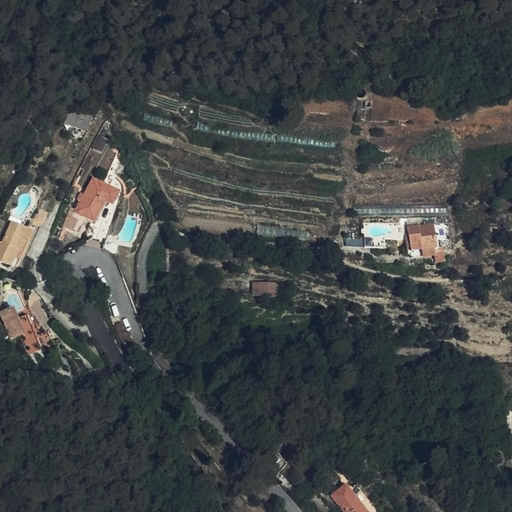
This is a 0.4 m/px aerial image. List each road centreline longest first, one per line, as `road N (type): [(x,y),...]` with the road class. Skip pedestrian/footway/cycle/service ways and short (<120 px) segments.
road 1 (tertiary): [(300,511),(155,368),(109,267),(92,256),(77,268),(85,300),(205,511)]
road 2 (track): [(161,222),(399,279),(511,274)]
